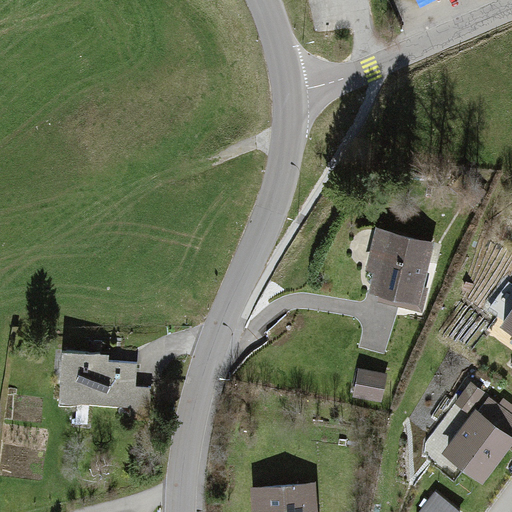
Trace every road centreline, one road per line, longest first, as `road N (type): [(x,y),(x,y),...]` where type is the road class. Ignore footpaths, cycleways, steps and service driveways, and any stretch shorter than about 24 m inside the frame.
road 1 (secondary): [(288,92),(283,164),(206,363),(180,511)]
road 2 (residential): [(511,5),(346,76),(288,92)]
